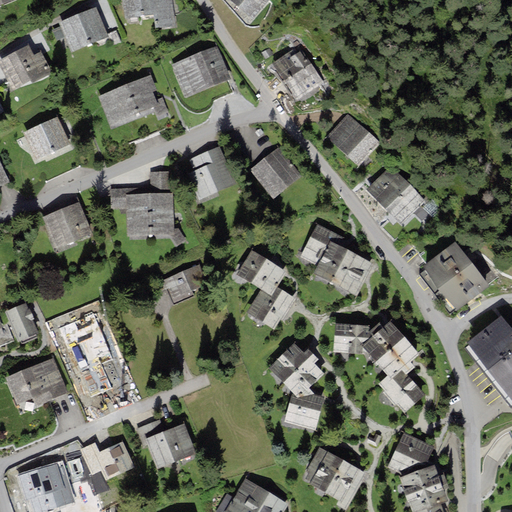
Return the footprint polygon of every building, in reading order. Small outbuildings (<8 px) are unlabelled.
[(140,20),(137,0),(121,0),(124,21),(140,20)] [(156,18),(155,4),(154,0),(137,0),(140,20),(156,18)] [(236,0),(257,17),(271,0),(236,0)] [(156,18),(158,30),(176,28),(174,2),(155,4),(156,18)] [(100,8),(82,15),(94,45),(113,37),(100,8)] [(94,45),(82,15),(63,23),(75,52),(94,45)] [(291,79),(317,62),(305,42),(278,59),(291,79)] [(26,47),(0,59),(0,67),(13,94),(52,74),(41,52),(31,57),(26,47)] [(216,49),(174,64),(186,98),(228,82),(216,49)] [(317,62),(291,79),(302,98),(330,81),(317,62)] [(154,78),(129,87),(140,117),(153,112),(156,121),(169,116),(154,78)] [(140,117),(129,87),(102,97),(113,127),(140,117)] [(357,111),(332,134),(358,162),(383,139),(357,111)] [(63,116),(43,125),(56,152),(75,143),(63,116)] [(56,152),(43,125),(26,133),(38,160),(56,152)] [(283,145),(255,166),(276,194),(305,173),(283,145)] [(221,150),(192,162),(196,172),(189,175),(199,200),(235,185),(221,150)] [(399,165),(374,188),(405,222),(430,199),(399,165)] [(127,191),(112,191),(113,209),(128,208),(128,239),(171,239),(177,247),(188,243),(182,232),(174,232),(173,174),(154,173),(155,197),(127,197),(127,191)] [(79,203),(46,216),(59,248),(92,235),(79,203)] [(337,236),(317,226),(301,258),(316,266),(310,277),(355,298),(371,266),(332,247),(337,236)] [(468,239),(432,267),(464,309),(500,281),(468,239)] [(237,278),(262,293),(248,317),(276,333),(295,301),(276,290),(285,274),(251,254),(237,278)] [(202,266),(172,278),(180,298),(211,286),(202,266)] [(29,306),(9,313),(20,345),(40,338),(29,306)] [(100,309),(63,322),(73,350),(110,337),(100,309)] [(511,333),(501,318),(467,342),(511,403),(511,333)] [(356,359),(362,353),(384,377),(372,388),(398,416),(423,394),(403,372),(421,356),(390,322),(371,339),(361,329),(335,326),(332,356),(356,359)] [(297,343),(265,372),(293,402),(286,425),(316,434),(326,402),(315,399),(309,393),(328,376),(297,343)] [(58,362),(8,380),(17,405),(42,396),(45,405),(71,396),(58,362)] [(162,421),(139,430),(154,470),(194,455),(183,425),(166,431),(162,421)] [(402,475),(394,477),(404,511),(441,511),(439,502),(444,500),(433,465),(420,470),(431,446),(400,432),(382,467),(402,475)] [(100,443),(83,450),(93,477),(105,472),(108,479),(135,469),(126,445),(103,453),(100,443)] [(48,467),(24,476),(34,501),(67,488),(62,476),(70,473),(63,456),(46,463),(48,467)] [(363,475),(326,456),(309,488),(336,502),(334,505),(345,511),(363,475)] [(282,511),(287,505),(245,480),(225,511),(282,511)]
